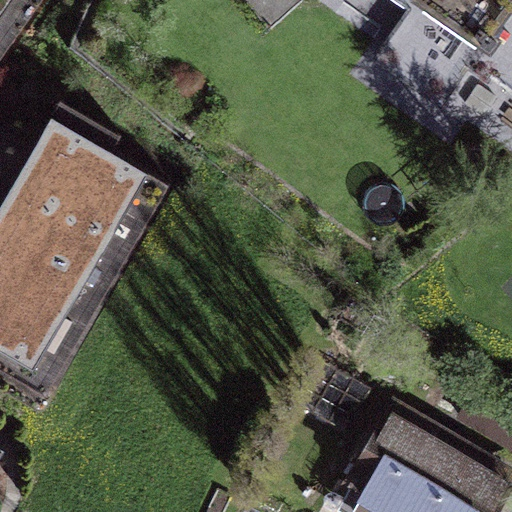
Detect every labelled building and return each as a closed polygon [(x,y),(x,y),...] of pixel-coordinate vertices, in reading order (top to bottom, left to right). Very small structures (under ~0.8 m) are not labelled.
[(0,0),(0,57),(40,0),(0,0)] [(511,0),(404,0),(412,6),(376,58),(439,100),(480,43),(489,49),(496,40),(487,33),(510,0),(511,0)] [(121,133),(60,98),(0,200),(0,315),(6,319),(0,329),(0,334),(60,369),(170,181),(113,148),(121,133)] [(511,442),(511,423),(469,398),(459,415),(510,446),(511,442)] [(419,423),(391,407),(346,484),(393,511),(489,511),(511,476),(419,423)]
